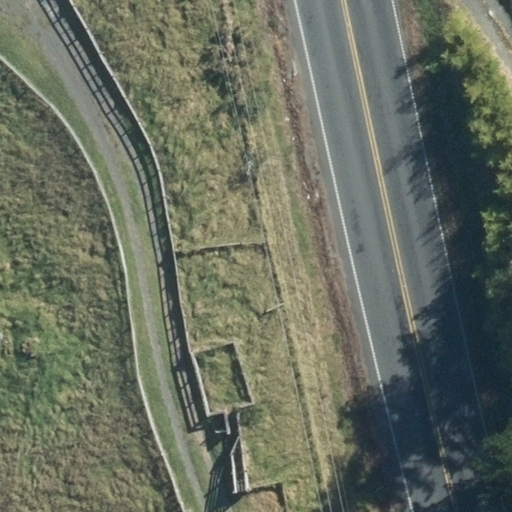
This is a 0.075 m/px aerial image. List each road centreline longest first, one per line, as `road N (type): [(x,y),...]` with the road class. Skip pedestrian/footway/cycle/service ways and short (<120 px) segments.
road 1 (track): [(223,511),(101,122),(27,0)]
road 2 (secondary): [(448,511),(337,0)]
